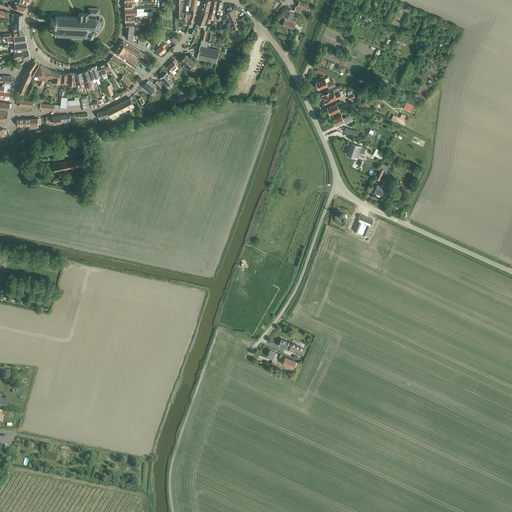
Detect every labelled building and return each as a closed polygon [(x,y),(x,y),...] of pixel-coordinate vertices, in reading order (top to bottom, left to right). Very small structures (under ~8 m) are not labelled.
[(181,0),(174,0),(175,17),(182,17),(182,4),(181,4),(181,0)] [(190,16),(190,18),(190,19),(192,20),(194,16),(195,14),(196,4),(199,5),(200,1),(197,0),(192,0),(191,13),(190,16)] [(205,0),(197,23),(204,26),(208,14),(210,7),(210,6),(212,0),(205,0)] [(216,9),(217,0),(214,0),(212,0),(209,17),(214,18),(216,9)] [(301,8),(306,10),(308,4),(299,0),(297,6),(296,5),(294,10),(299,13),(301,8)] [(19,4),(19,3),(16,1),(14,6),(8,4),(7,6),(15,9),(15,8),(24,12),(26,7),(19,4)] [(234,9),(232,10),(231,7),(227,8),(227,11),(227,12),(227,16),(228,18),(229,17),(230,19),(229,19),(230,22),(226,24),(228,28),(230,27),(232,30),(239,27),(235,18),(238,17),(234,9)] [(95,15),(99,15),(99,8),(89,8),(88,13),(79,13),(79,17),(75,16),(75,15),(75,16),(70,16),(71,15),(70,15),(70,16),(66,16),(66,15),(65,15),(65,16),(61,16),(61,15),(61,16),(57,15),(56,14),(55,15),(56,15),(56,18),(51,18),(51,23),(55,23),(54,23),(54,24),(54,25),(55,25),(56,25),(55,31),(54,32),(54,34),(56,35),(57,35),(58,35),(60,35),(60,36),(60,35),(65,35),(65,36),(65,35),(69,35),(69,36),(70,36),(70,35),(74,35),(74,36),(74,35),(78,36),(78,37),(79,37),(79,36),(83,36),(83,37),(83,36),(86,36),(87,37),(88,37),(87,36),(88,35),(89,35),(90,37),(89,37),(90,38),(90,37),(92,37),(93,38),(93,37),(94,35),(95,35),(94,35),(94,31),(92,31),(92,28),(95,28),(95,30),(96,30),(96,28),(98,28),(99,29),(100,29),(99,27),(101,25),(102,26),(102,25),(101,24),(101,22),(102,22),(102,21),(101,21),(99,19),(100,18),(100,17),(99,19),(96,18),(96,16),(95,16),(95,15)] [(285,18),(282,25),(293,29),(296,21),(288,18),(291,11),(286,9),(283,17),(285,18)] [(12,21),(23,21),(23,14),(16,14),(12,13),(12,21)] [(6,37),(25,35),(23,28),(12,28),(12,34),(11,34),(11,33),(3,34),(2,35),(2,37),(4,37),(6,37)] [(133,41),(133,33),(126,32),(125,37),(133,41)] [(25,35),(6,37),(8,37),(8,42),(15,42),(15,43),(26,41),(25,35)] [(138,56),(141,50),(123,40),(120,45),(119,45),(118,47),(115,52),(117,54),(126,61),(133,66),(138,59),(131,54),(132,53),(133,54),(134,54),(138,56)] [(197,58),(217,62),(219,50),(207,48),(209,41),(201,40),(197,58)] [(14,51),(28,49),(26,42),(14,43),(15,47),(10,48),(11,52),(13,51),(14,51)] [(157,50),(161,54),(166,49),(164,47),(166,45),(164,42),(157,50)] [(28,49),(14,51),(15,58),(23,57),(24,61),(30,58),(28,49)] [(180,60),(188,69),(194,63),(186,54),(180,60)] [(109,61),(117,67),(121,61),(113,55),(109,61)] [(34,77),(40,65),(34,59),(27,69),(32,73),(31,75),(32,76),(34,77)] [(168,65),(167,66),(168,67),(171,71),(174,74),(176,72),(173,69),(179,64),(174,59),(168,65)] [(116,77),(118,76),(107,62),(98,66),(102,76),(109,73),(108,71),(110,70),(116,77)] [(135,70),(126,64),(124,67),(133,73),(135,70)] [(47,79),(51,70),(40,65),(34,77),(39,79),(37,84),(43,86),(46,79),(47,79)] [(92,68),(95,77),(97,84),(100,83),(98,77),(101,76),(100,74),(100,73),(97,66),(92,68)] [(29,82),(32,76),(31,75),(32,73),(27,69),(22,79),(17,91),(24,94),(29,82)] [(51,70),(47,79),(51,79),(51,82),(60,83),(62,73),(51,70)] [(94,85),(93,82),(91,83),(87,70),(83,71),(83,73),(83,74),(84,74),(83,74),(83,75),(84,75),(87,87),(92,85),(94,85)] [(79,86),(79,89),(84,88),(83,86),(85,85),(82,72),(76,73),(77,86),(79,86)] [(68,84),(69,73),(62,73),(61,83),(68,84)] [(77,86),(76,86),(76,73),(69,73),(68,84),(68,86),(75,86),(75,90),(79,90),(79,89),(79,86),(77,86)] [(161,78),(170,88),(172,87),(169,84),(173,80),(167,73),(161,78)] [(120,79),(126,87),(132,81),(124,75),(120,79)] [(3,86),(11,88),(11,86),(13,87),(13,84),(12,84),(12,77),(3,76),(2,82),(3,82),(3,86)] [(333,80),(327,83),(325,78),(316,82),(319,89),(328,85),(329,88),(336,85),(333,80)] [(142,86),(151,93),(156,87),(149,80),(142,86)] [(107,85),(104,86),(108,95),(111,94),(113,93),(110,84),(107,85)] [(340,93),(335,95),(333,91),(322,96),(325,104),(342,97),(340,93)] [(81,106),(80,98),(80,97),(75,97),(75,100),(67,100),(66,107),(81,106)] [(131,111),(135,108),(130,97),(107,109),(113,119),(120,116),(119,113),(129,108),(131,111)] [(1,102),(0,101),(0,109),(8,110),(9,103),(1,102)] [(413,106),(406,102),(404,107),(411,110),(413,106)] [(346,104),(338,107),(336,103),(327,108),(330,115),(348,107),(346,104)] [(106,110),(98,113),(100,120),(100,121),(104,120),(104,119),(110,118),(110,116),(109,114),(107,114),(106,110)] [(53,123),(70,122),(69,115),(46,116),(47,123),(50,123),(50,121),(53,121),(53,123)] [(350,115),(342,119),(340,115),(332,118),(335,126),(344,122),(345,124),(352,121),(350,115)] [(28,129),(38,129),(37,118),(18,119),(18,126),(28,125),(28,129)] [(345,127),(344,131),(355,135),(357,131),(345,127)] [(7,140),(1,141),(2,144),(0,144),(0,145),(0,146),(0,145),(0,149),(9,147),(7,140)] [(359,152),(363,154),(366,148),(351,142),(346,155),(356,159),(359,152)] [(380,158),(382,158),(385,153),(383,152),(376,148),(373,154),(380,158)] [(64,170),(64,171),(89,165),(87,155),(53,163),(55,172),(64,170)] [(375,178),(380,180),(384,170),(380,168),(375,178)] [(398,188),(409,194),(412,189),(405,185),(406,183),(402,181),(398,188)] [(386,190),(384,188),(386,184),(383,182),(380,187),(376,185),(373,193),(382,198),(386,190)] [(358,220),(353,231),(358,233),(358,232),(362,234),(366,236),(371,226),(370,225),(370,224),(371,224),(373,220),(360,214),(358,219),(359,219),(359,221),(358,220)] [(290,342),(290,343),(281,339),(278,345),(286,348),(288,345),(290,346),(288,350),(300,355),(304,348),(290,342)] [(280,354),(279,356),(276,355),(277,353),(270,350),(267,356),(274,359),(275,358),(278,359),(278,357),(282,359),(283,359),(282,364),(293,368),(296,361),(285,356),(283,356),(280,354)]
